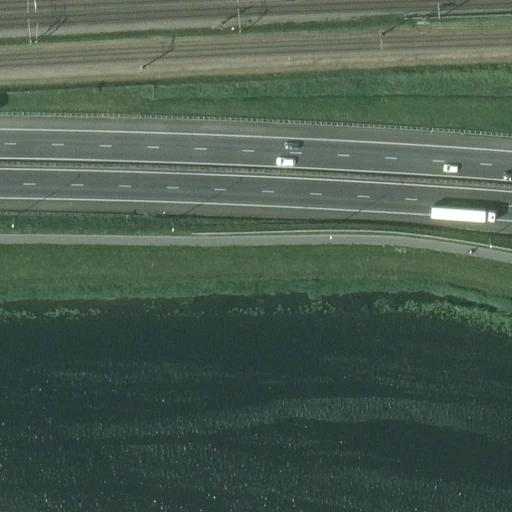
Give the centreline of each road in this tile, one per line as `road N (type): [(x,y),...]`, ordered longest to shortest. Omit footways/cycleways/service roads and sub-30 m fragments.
road 1 (motorway): [(511,166),(0,142)]
road 2 (motorway): [(0,182),(511,206)]
